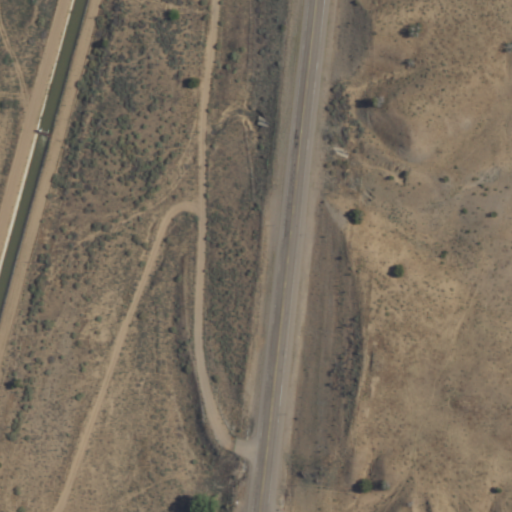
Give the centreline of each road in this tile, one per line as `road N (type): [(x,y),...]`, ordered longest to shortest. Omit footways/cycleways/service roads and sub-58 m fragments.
road 1 (track): [(258,511),(194,473),(172,349),(177,0)]
road 2 (secondary): [(258,511),(313,0)]
